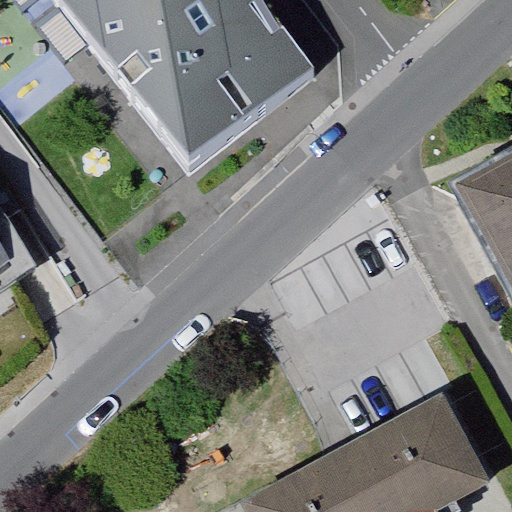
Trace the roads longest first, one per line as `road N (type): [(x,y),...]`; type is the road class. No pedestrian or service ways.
road 1 (residential): [(511,19),(0,486)]
road 2 (unknown): [(155,344),(0,138)]
